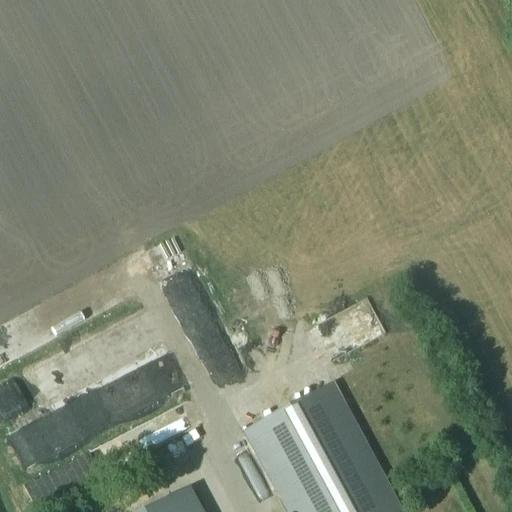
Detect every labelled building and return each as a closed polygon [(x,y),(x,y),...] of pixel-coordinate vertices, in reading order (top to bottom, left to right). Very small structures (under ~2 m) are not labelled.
[(373,299),(318,322),(329,349),(351,340),(354,347),(387,332),(373,299)] [(103,341),(9,383),(21,411),(115,369),(103,341)] [(401,511),(333,385),(242,434),(283,511),(401,511)] [(155,440),(204,424),(196,401),(148,418),(155,440)] [(201,511),(190,489),(146,511),(201,511)]
